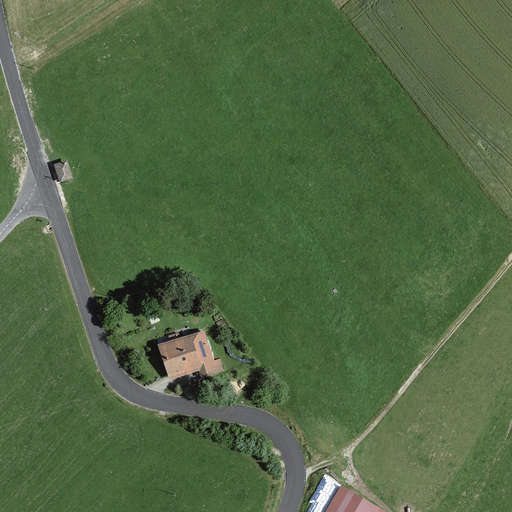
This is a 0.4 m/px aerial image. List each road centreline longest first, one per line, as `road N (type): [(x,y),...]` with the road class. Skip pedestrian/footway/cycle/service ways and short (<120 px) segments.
road 1 (tertiary): [(287,511),(296,478),(288,446),(271,427),(134,394),(109,371),(46,184)]
road 2 (tertiary): [(46,184),(0,23)]
